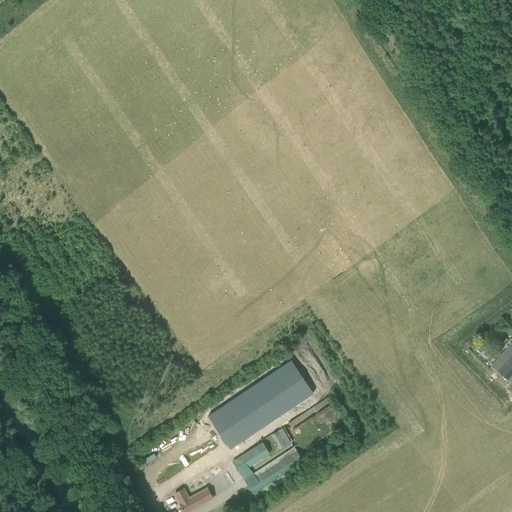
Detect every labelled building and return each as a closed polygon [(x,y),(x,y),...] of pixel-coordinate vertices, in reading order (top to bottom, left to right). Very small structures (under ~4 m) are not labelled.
[(469,340),(465,344),(468,348),(473,344),(469,340)] [(511,373),(511,342),(492,366),(507,379),(511,373)] [(286,356),(203,412),(225,445),(308,389),(286,356)] [(272,433),(280,448),(292,442),(283,426),(272,433)] [(233,461),(232,462),(244,480),(247,486),(252,494),(255,498),(306,465),(304,461),(295,447),(253,473),(249,466),(270,453),(263,442),(242,455),(233,461)] [(184,489),(175,493),(180,503),(179,503),(184,511),(186,511),(212,498),(207,488),(189,498),(184,489)]
